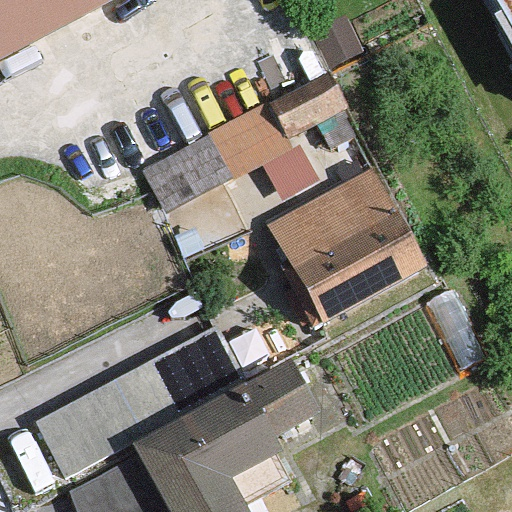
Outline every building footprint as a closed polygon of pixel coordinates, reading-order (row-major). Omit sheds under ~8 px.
[(0,0),(0,76),(148,1),(147,0),(0,0)] [(511,0),(497,0),(511,26),(511,0)] [(335,70),(275,94),(292,134),(351,109),(335,70)] [(271,163),(286,197),(316,184),(278,100),(147,159),(169,208),(271,163)] [(178,205),(191,241),(284,207),(271,171),(178,205)] [(373,187),(284,241),(339,330),(428,275),(373,187)] [(333,434),(296,366),(138,452),(170,511),(248,511),(235,487),(333,434)] [(71,467),(130,433),(105,390),(46,424),(71,467)]
